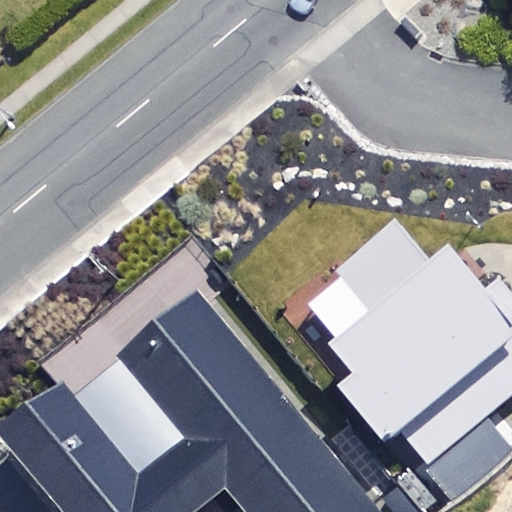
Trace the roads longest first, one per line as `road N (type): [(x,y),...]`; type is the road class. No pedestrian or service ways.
road 1 (tertiary): [(0,226),(272,0)]
road 2 (residential): [(288,0),(377,103),(431,127),(511,134)]
